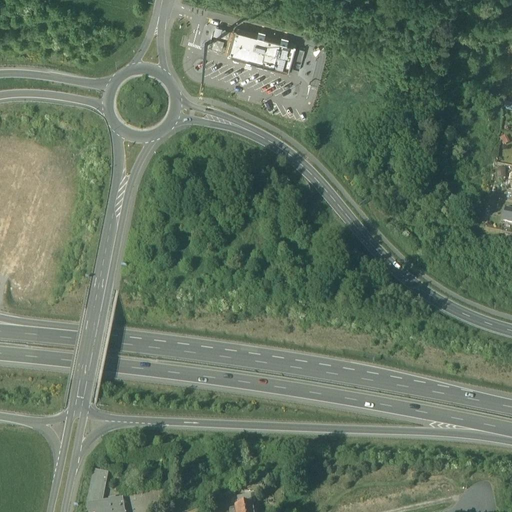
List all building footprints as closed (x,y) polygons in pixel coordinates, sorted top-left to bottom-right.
[(237,27),(237,30),(257,35),(258,33),(265,35),(264,37),(280,42),(281,40),(288,42),(287,44),(294,46),(294,42),(288,40),(288,39),(282,37),(281,39),(265,34),(265,33),(259,31),(258,32),(237,27)] [(237,30),(235,29),(234,31),(228,53),(227,55),(230,55),(287,71),(288,72),(289,70),(295,48),(296,46),(294,46),(287,44),(288,42),(281,40),(280,42),(264,37),(265,35),(258,33),(257,35),(237,30)] [(225,52),(228,53),(234,31),(231,30),(225,52)] [(298,49),(295,48),(289,70),(292,71),(298,49)] [(301,62),(305,51),(299,49),(296,60),(301,62)] [(287,71),(230,55),(229,59),(286,74),(287,71)] [(511,212),(506,211),(503,222),(511,223),(511,212)] [(93,472),(87,506),(102,503),(105,489),(102,488),(105,475),(108,476),(108,475),(93,472)] [(124,511),(123,500),(115,501),(115,499),(109,500),(109,502),(102,503),(87,506),(87,511),(124,511)]
